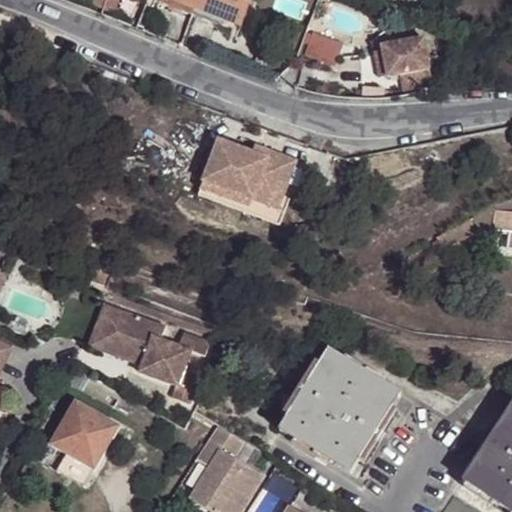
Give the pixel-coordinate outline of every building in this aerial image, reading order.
[(94,0),(90,9),(102,13),(108,0),(94,0)] [(108,0),(102,13),(137,28),(141,16),(135,13),(138,4),(127,0),(108,0)] [(155,2),(191,16),(194,8),(175,0),(147,0),(144,7),(152,11),(155,2)] [(197,0),(194,8),(239,25),(249,0),(197,0)] [(405,11),(416,15),(421,0),(376,0),(380,1),(392,6),(405,11)] [(194,8),(191,16),(229,30),(226,37),(234,39),(239,25),(194,8)] [(424,43),(382,53),(389,83),(431,73),(424,43)] [(279,185),(289,189),(296,165),(272,155),(269,163),(254,156),(220,144),(199,198),(225,207),(228,201),(276,220),(280,211),(271,208),(279,185)] [(269,163),(272,155),(257,149),(254,156),(269,163)] [(280,211),(289,189),(279,185),(271,208),(280,211)] [(274,226),(276,220),(228,201),(225,207),(274,226)] [(511,206),(496,213),(497,216),(511,216),(511,206)] [(479,222),(478,235),(494,237),(494,235),(497,216),(496,213),(479,222)] [(511,216),(497,216),(494,235),(511,236),(511,216)] [(479,222),(433,245),(445,251),(478,235),(479,222)] [(119,261),(96,253),(86,278),(110,287),(119,261)] [(3,271),(0,279),(0,287),(4,289),(10,274),(3,271)] [(89,344),(103,350),(112,328),(120,308),(105,303),(102,312),(89,344)] [(112,328),(103,350),(135,363),(135,361),(137,357),(145,361),(143,367),(142,370),(140,375),(147,377),(178,389),(184,373),(192,352),(179,347),(162,341),(167,328),(120,308),(112,328)] [(184,334),(179,347),(192,352),(203,356),(208,343),(184,334)] [(0,369),(9,349),(0,345),(0,369)] [(328,351),(307,386),(296,404),(279,432),(352,475),(379,428),(400,395),(328,351)] [(135,361),(135,363),(138,364),(143,367),(145,361),(137,357),(135,361)] [(120,396),(72,368),(65,381),(114,409),(120,396)] [(184,373),(178,389),(174,398),(190,405),(200,379),(184,373)] [(296,404),(307,386),(301,381),(290,399),(296,404)] [(91,470),(94,472),(100,461),(120,429),(76,403),(50,446),(66,455),(91,470)] [(511,511),(511,405),(462,484),(505,511),(511,511)] [(385,432),(379,428),(352,475),(357,479),(385,432)] [(216,431),(209,446),(235,460),(243,446),(216,431)] [(209,446),(197,463),(209,471),(190,502),(207,511),(242,511),(265,476),(247,466),(235,460),(209,446)] [(88,485),(94,472),(91,470),(66,455),(60,469),(81,481),(88,485)] [(505,511),(462,484),(443,511),(505,511)]
